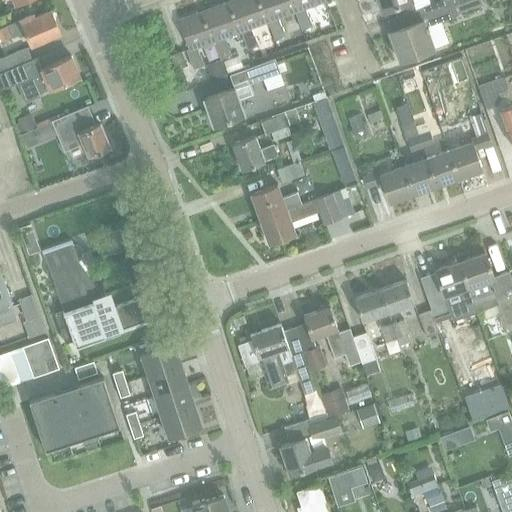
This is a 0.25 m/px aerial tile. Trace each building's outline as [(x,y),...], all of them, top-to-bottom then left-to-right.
[(246,47),(250,46),(233,0),(227,0),(206,8),(223,56),(230,54),(226,44),(224,45),(221,36),(240,29),(246,47)] [(233,0),(250,46),(256,44),(252,34),(250,35),(247,27),(266,20),(273,37),(277,36),(263,0),(233,0)] [(293,9),(300,27),(301,31),(305,30),(294,0),(263,0),(277,36),(284,33),(280,24),(277,25),(274,16),(293,9)] [(294,0),(305,30),(312,27),(307,14),(305,15),(302,7),(322,0),(294,0)] [(378,0),(382,10),(408,0),(378,0)] [(399,29),(390,32),(400,60),(418,54),(434,48),(433,47),(448,42),(440,21),(459,14),(483,5),(481,0),(442,0),(414,11),(395,18),(399,29)] [(223,56),(206,8),(178,18),(189,47),(186,48),(192,67),(203,64),(199,53),(196,55),(193,46),(214,39),(220,57),(223,56)] [(52,11),(36,17),(34,14),(0,29),(0,34),(3,42),(11,38),(11,39),(25,33),(31,47),(62,34),(52,11)] [(334,31),(330,22),(317,26),(320,36),(334,31)] [(0,73),(32,60),(27,47),(0,58),(0,73)] [(170,54),(174,65),(184,61),(180,50),(170,54)] [(81,78),(71,56),(41,69),(37,58),(0,73),(0,76),(5,88),(18,83),(26,102),(38,96),(38,95),(49,91),(50,91),(81,78)] [(239,57),(224,62),(228,74),(229,73),(243,69),(239,57)] [(249,82),(263,78),(281,71),(276,58),(259,65),(258,63),(243,69),(229,73),(228,74),(233,87),(203,97),(212,123),(243,112),(238,99),(253,94),(249,82)] [(207,65),(213,81),(227,76),(221,59),(207,65)] [(462,70),(452,72),(457,93),(467,91),(462,70)] [(479,87),(486,109),(499,105),(495,94),(506,91),(502,79),(479,87)] [(411,80),(397,85),(403,101),(416,96),(411,80)] [(323,92),(312,96),(314,102),(325,98),(323,92)] [(314,102),(311,103),(317,120),(331,115),(325,98),(314,102)] [(170,127),(201,119),(196,100),(165,108),(170,127)] [(511,144),(511,105),(500,110),(511,144)] [(81,143),(82,143),(87,157),(109,147),(98,122),(94,124),(86,106),(50,121),(63,151),(81,143)] [(265,135),(302,122),(298,110),(261,123),(265,135)] [(368,117),(374,133),(387,128),(381,112),(368,117)] [(31,114),(18,120),(24,133),(32,129),(37,127),(31,114)] [(471,144),(449,152),(457,177),(481,169),(475,151),(491,146),(480,115),(470,119),(476,138),(470,141),(471,144)] [(414,121),(412,122),(422,148),(423,148),(434,144),(433,139),(430,132),(419,136),(414,121)] [(402,125),(411,152),(422,148),(412,122),(402,125)] [(24,133),(22,134),(27,146),(37,142),(32,129),(24,133)] [(242,170),(261,163),(279,157),(274,145),(260,150),(254,134),(231,143),(242,170)] [(344,147),(331,152),(335,160),(347,156),(344,147)] [(457,177),(449,152),(426,160),(435,185),(457,177)] [(403,168),(412,193),(435,185),(426,160),(415,164),(403,168)] [(281,184),(289,181),(293,192),(309,186),(300,162),(276,171),(281,184)] [(362,178),(366,189),(382,184),(388,201),(412,193),(403,168),(380,176),(379,172),(362,178)] [(251,194),(260,219),(285,210),(277,185),(251,194)] [(285,210),(260,219),(269,244),(295,235),(291,223),(319,213),(323,225),(354,214),(345,189),(285,210)] [(30,224),(19,228),(28,254),(39,250),(30,224)] [(42,252),(49,271),(63,312),(84,305),(70,263),(77,260),(79,258),(81,256),(81,253),(81,250),(79,247),(77,246),(74,244),(72,244),(71,241),(42,252)] [(460,262),(469,288),(480,320),(501,313),(508,333),(511,331),(511,283),(508,272),(493,277),(485,253),(460,262)] [(469,288),(460,262),(434,271),(435,272),(420,278),(431,311),(438,332),(459,324),(455,314),(451,316),(444,296),(469,288)] [(0,313),(12,309),(4,286),(0,275),(0,313)] [(405,281),(380,290),(387,312),(413,303),(405,281)] [(354,299),(360,317),(361,321),(387,312),(380,290),(354,299)] [(19,300),(27,322),(24,323),(30,339),(45,334),(33,296),(19,300)] [(91,302),(84,305),(63,312),(64,314),(57,317),(67,344),(74,342),(76,345),(153,319),(145,296),(95,313),(91,302)] [(337,329),(336,326),(329,307),(303,316),(311,338),(325,333),(334,358),(345,354),(349,366),(362,361),(353,338),(350,329),(338,333),(336,329),(337,329)] [(439,333),(438,332),(431,311),(419,315),(427,337),(439,333)] [(487,348),(500,343),(492,319),(479,324),(487,348)] [(405,320),(392,325),(397,339),(398,338),(401,346),(410,342),(408,335),(409,334),(405,320)] [(269,388),(287,382),(285,377),(297,373),(305,395),(316,391),(302,353),(292,357),(280,323),(249,334),(251,340),(238,344),(244,361),(257,357),(258,358),(259,357),(269,388)] [(392,325),(381,329),(386,343),(397,339),(392,325)] [(353,338),(362,361),(367,376),(380,371),(367,333),(353,338)] [(21,347),(32,378),(36,377),(58,369),(47,338),(21,347)] [(141,354),(148,375),(185,363),(177,341),(141,354)] [(0,354),(0,384),(2,389),(32,378),(21,347),(0,354)] [(311,372),(327,366),(320,347),(304,352),(311,372)] [(78,379),(97,373),(93,363),(75,369),(78,379)] [(185,363),(148,375),(155,396),(191,384),(185,363)] [(118,386),(126,383),(122,370),(113,373),(118,386)] [(105,376),(30,401),(46,451),(83,438),(85,444),(99,439),(97,434),(121,426),(105,376)] [(126,383),(118,386),(121,397),(130,394),(126,383)] [(161,417),(198,405),(191,384),(155,396),(161,417)] [(342,389),(320,396),(322,402),(326,413),(328,417),(337,415),(349,411),(342,389)] [(306,407),(310,419),(326,413),(322,402),(306,407)] [(205,426),(198,405),(161,417),(168,438),(205,426)] [(363,429),(380,423),(374,405),(357,411),(363,429)] [(136,411),(127,414),(130,426),(139,423),(136,411)] [(509,412),(484,421),(488,430),(511,421),(509,412)] [(331,460),(327,446),(325,439),(342,433),(337,415),(328,417),(326,413),(310,419),(310,420),(301,423),(305,437),(280,446),(289,474),(331,460)] [(135,438),(144,435),(139,423),(130,426),(135,438)] [(465,427),(442,435),(446,448),(469,439),(465,427)] [(362,467),(328,478),(333,493),(350,488),(367,483),(362,467)] [(433,475),(408,485),(412,496),(438,487),(433,475)] [(511,511),(511,482),(509,475),(491,482),(501,511),(511,511)] [(487,477),(480,480),(483,488),(491,485),(487,477)] [(328,511),(325,500),(320,484),(297,492),(302,508),(297,509),(297,511),(328,511)] [(192,511),(231,511),(226,494),(190,506),(192,511)] [(427,499),(431,511),(441,511),(447,510),(441,494),(427,499)]
